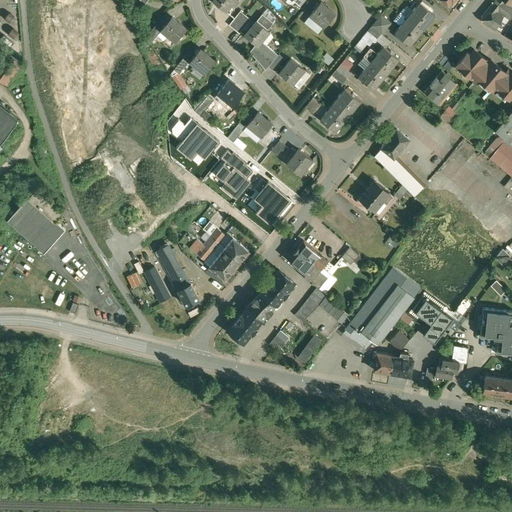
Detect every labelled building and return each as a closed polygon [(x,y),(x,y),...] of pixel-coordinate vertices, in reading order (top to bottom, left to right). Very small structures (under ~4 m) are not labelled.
[(213,0),(226,10),(226,9),(225,8),(230,1),(235,5),(239,0),(213,0)] [(328,6),(321,0),(310,14),(312,12),(318,17),(317,19),(324,25),(323,25),(324,25),(335,12),(328,5),(328,6)] [(435,13),(419,0),(407,15),(423,28),(435,13)] [(505,0),(494,0),(492,3),(492,2),(481,16),(482,20),(494,27),(503,16),(507,19),(511,12),(511,5),(511,4),(505,0)] [(241,9),(229,23),(234,28),(246,14),(241,9)] [(400,11),(394,18),(400,24),(407,16),(400,10),(400,11)] [(262,13),(245,34),(256,43),(260,38),(268,29),(269,30),(270,30),(268,28),(274,22),(262,13)] [(391,21),(381,13),(372,24),(382,32),(391,21)] [(246,14),(234,28),(240,32),(251,18),(246,14)] [(178,21),(171,15),(161,28),(160,29),(161,29),(163,27),(169,32),(167,34),(175,40),(186,27),(178,20),(178,21)] [(423,28),(407,15),(407,16),(400,24),(394,31),(396,32),(395,34),(400,38),(401,36),(410,44),(423,28)] [(156,24),(145,36),(150,42),(161,29),(160,29),(161,28),(156,24)] [(382,32),(372,24),(368,29),(378,37),(382,32)] [(278,53),(260,38),(256,43),(250,50),(257,58),(256,59),(259,62),(260,61),(266,68),(269,65),(278,53)] [(377,52),(371,60),(386,72),(399,57),(383,44),(377,52)] [(370,46),(364,54),(371,60),(377,52),(370,46)] [(215,59),(200,47),(190,60),(191,59),(205,70),(204,71),(204,72),(215,59)] [(489,60),(474,47),(469,53),(467,51),(456,63),(475,78),(477,75),(492,87),(495,84),(509,96),(511,92),(511,70),(511,71),(508,68),(506,70),(491,58),(489,60)] [(9,49),(0,59),(0,79),(6,84),(24,62),(9,49)] [(278,53),(269,65),(274,69),(285,57),(279,52),(278,53)] [(183,57),(174,68),(179,73),(188,62),(183,57)] [(291,57),(285,64),(285,65),(280,71),(293,82),(291,80),(296,74),(298,75),(304,68),(305,68),(291,57)] [(386,72),(371,60),(358,75),(374,88),(386,72)] [(351,71),(341,63),(336,68),(347,77),(351,71)] [(347,77),(336,68),(332,73),(343,82),(347,77)] [(442,68),(424,89),(439,102),(457,81),(449,74),(451,73),(447,70),(446,72),(442,68)] [(177,72),(172,75),(180,87),(185,84),(177,72)] [(228,78),(214,96),(220,101),(225,95),(233,101),(232,103),(243,90),(228,78)] [(360,99),(345,86),(332,102),(348,114),(360,99)] [(463,86),(440,114),(446,119),(455,109),(454,107),(468,90),(463,86)] [(207,93),(194,109),(200,114),(213,98),(207,93)] [(314,95),(306,105),(315,113),(323,103),(314,95)] [(0,140),(19,118),(0,101),(0,140)] [(332,102),(320,117),(335,130),(348,114),(332,102)] [(511,107),(494,128),(506,138),(507,137),(511,141),(511,107)] [(272,121),(257,110),(247,123),(249,121),(262,132),(261,134),(272,121)] [(172,131),(182,140),(192,128),(178,116),(170,125),(172,131)] [(240,121),(228,136),(234,140),(246,125),(240,121)] [(182,140),(177,145),(191,156),(197,149),(204,156),(219,139),(207,128),(205,130),(199,125),(195,130),(192,128),(182,140)] [(396,127),(385,140),(384,139),(381,143),(382,144),(381,145),(393,155),(394,154),(397,150),(400,152),(404,147),(402,145),(408,137),(396,127)] [(279,139),(271,149),(277,154),(285,144),(279,139)] [(511,146),(504,139),(496,149),(490,144),(484,151),(511,174),(511,146)] [(424,184),(394,154),(393,155),(381,145),(373,154),(414,194),(424,184)] [(299,147),(293,154),(292,153),(286,161),(300,172),(306,165),(304,163),(310,157),(312,158),(299,147)] [(246,160),(233,149),(231,151),(227,148),(221,155),(225,159),(215,172),(225,180),(221,185),(236,197),(247,184),(243,180),(252,169),(244,162),(246,160)] [(280,188),(268,178),(267,180),(262,177),(255,186),(259,189),(253,196),(261,203),(255,210),(270,222),(275,215),(280,219),(289,208),(281,201),(284,196),(278,191),(280,188)] [(393,194),(375,179),(359,197),(373,208),(377,205),(381,209),(393,194)] [(62,211),(36,188),(29,197),(54,219),(55,219),(62,211)] [(29,197),(8,220),(44,253),(57,238),(58,238),(66,229),(55,219),(54,219),(29,197)] [(112,228),(120,223),(115,214),(107,218),(112,228)] [(204,242),(211,249),(219,240),(225,233),(225,232),(217,226),(211,233),(204,242)] [(191,246),(196,251),(204,242),(211,233),(205,229),(191,246)] [(224,245),(233,235),(227,230),(225,232),(225,233),(219,240),(224,245)] [(213,258),(209,264),(215,270),(217,271),(225,277),(248,248),(241,242),(240,240),(239,241),(233,235),(224,245),(217,254),(213,258)] [(327,258),(304,239),(289,257),(306,271),(312,276),(319,268),(327,258)] [(495,256),(503,263),(511,252),(511,242),(509,240),(495,256)] [(213,258),(217,254),(211,249),(204,242),(196,251),(205,258),(208,254),(213,258)] [(167,243),(158,247),(171,271),(179,267),(167,243)] [(358,253),(349,245),(341,254),(350,262),(358,253)] [(393,264),(345,326),(350,330),(355,325),(377,341),(420,285),(393,264)] [(200,298),(182,265),(179,267),(171,271),(168,273),(186,305),(200,298)] [(169,296),(154,266),(145,271),(160,301),(169,296)] [(279,268),(260,291),(275,303),(281,295),(284,297),(290,289),(287,287),(294,279),(279,268)] [(319,268),(312,276),(306,271),(303,274),(319,286),(327,275),(319,268)] [(139,283),(135,273),(127,276),(131,287),(139,283)] [(495,277),(490,282),(500,292),(505,287),(495,277)] [(316,285),(294,313),(303,321),(325,293),(316,285)] [(275,303),(260,291),(248,306),(262,318),(267,313),(268,314),(272,309),(270,308),(275,303)] [(349,312),(326,294),(319,303),(342,321),(349,312)] [(452,316),(425,297),(415,311),(430,322),(422,332),(434,341),(452,316)] [(511,306),(480,304),(478,335),(493,336),(492,349),(511,350),(511,306)] [(248,306),(229,330),(243,341),(250,333),(252,335),(258,328),(256,326),(262,318),(248,306)] [(288,337),(280,330),(267,346),(275,353),(288,337)] [(398,330),(390,339),(400,347),(403,343),(408,338),(398,330)] [(422,339),(409,337),(408,338),(403,343),(421,346),(422,339)] [(468,345),(453,343),(453,347),(451,357),(459,359),(466,360),(468,345)] [(447,346),(437,357),(436,363),(441,364),(442,356),(451,357),(453,347),(447,346)] [(309,365),(316,354),(308,349),(302,360),(309,365)] [(393,354),(377,351),(377,353),(374,352),(372,362),(375,363),(374,370),(390,373),(393,354)] [(399,355),(393,354),(390,373),(410,376),(413,358),(399,355)] [(451,357),(442,356),(441,364),(436,363),(435,375),(451,378),(452,370),(457,370),(459,359),(451,357)] [(433,368),(427,367),(425,379),(431,380),(433,368)] [(511,377),(485,374),(482,393),(511,396),(511,377)]
